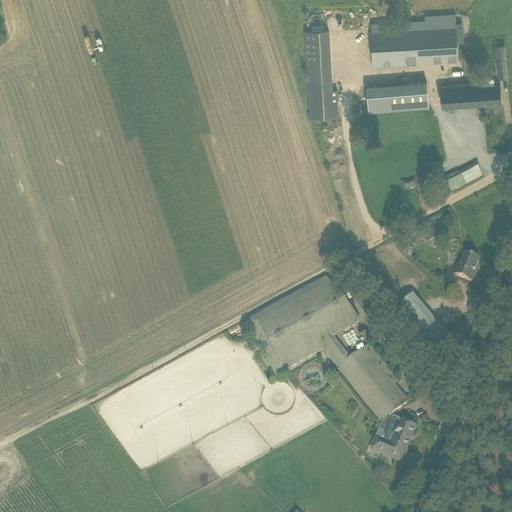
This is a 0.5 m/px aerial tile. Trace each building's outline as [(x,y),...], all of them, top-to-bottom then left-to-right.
[(456,23),(455,13),(424,15),(424,20),(370,24),(371,29),(370,29),(372,66),(458,61),(457,43),(464,43),(462,23),(456,23)] [(329,30),(304,32),(308,91),(309,118),(339,117),(337,89),(332,90),(329,30)] [(499,65),(500,79),(507,78),(505,64),(499,65)] [(481,83),(440,85),(441,108),(501,103),(500,85),(494,85),(494,80),(491,78),(483,79),(481,81),(481,83)] [(428,107),(427,82),(366,87),(368,112),(428,107)] [(445,179),(450,190),(482,175),(476,164),(445,179)] [(422,228),(429,241),(440,236),(432,223),(422,228)] [(456,265),(452,274),(463,279),(473,283),(475,276),(473,275),(479,260),(470,256),(464,253),(463,255),(459,266),(456,265)] [(394,385),(399,381),(369,344),(350,359),(334,338),(361,323),(330,283),(248,328),(276,377),(323,350),(382,424),(408,402),(394,385)] [(393,311),(424,348),(431,356),(450,340),(412,295),(393,311)] [(406,450),(416,427),(397,419),(397,420),(401,422),(393,440),(389,439),(388,442),(382,440),(378,450),(394,456),(395,457),(395,458),(395,459),(395,460),(403,463),(408,451),(406,450)]
